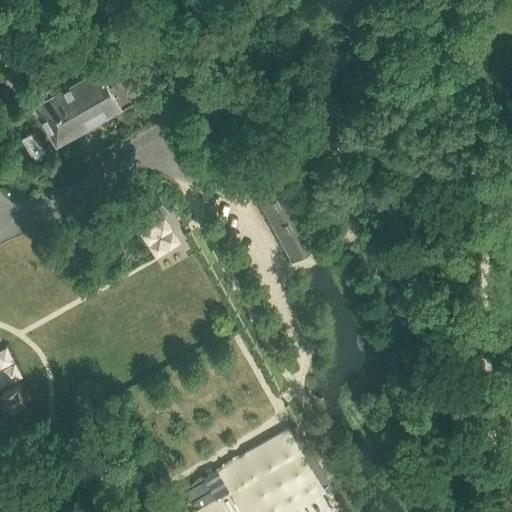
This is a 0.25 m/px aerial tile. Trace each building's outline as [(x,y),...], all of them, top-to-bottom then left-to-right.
[(57,146),(90,127),(134,102),(134,101),(121,79),(109,86),(100,69),(34,106),(57,146)] [(35,131),(22,138),(34,159),(46,152),(35,131)] [(293,259),(315,248),(272,169),(251,180),(293,259)] [(80,260),(133,230),(168,210),(157,190),(122,210),(123,212),(70,241),(80,260)] [(19,384),(4,391),(11,406),(26,399),(19,384)] [(196,480),(184,487),(198,510),(228,493),(238,511),(295,511),(330,492),(292,427),(290,425),(196,480)]
